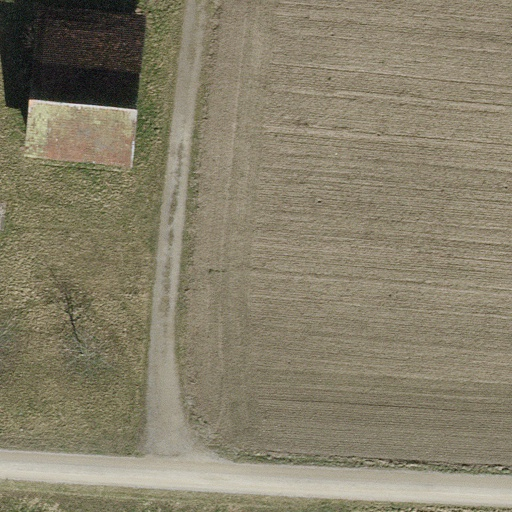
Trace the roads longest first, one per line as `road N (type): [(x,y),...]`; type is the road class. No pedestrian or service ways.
road 1 (track): [(0,472),(511,499)]
road 2 (track): [(203,0),(168,306),(173,404),(223,486)]
